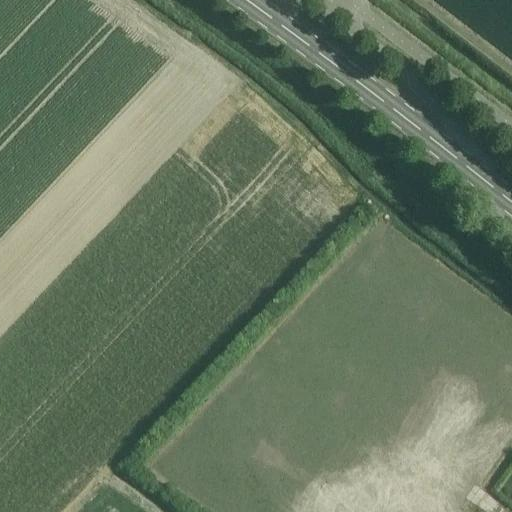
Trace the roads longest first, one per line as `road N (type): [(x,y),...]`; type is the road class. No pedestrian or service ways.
road 1 (secondary): [(511,203),(244,0)]
road 2 (track): [(472,171),(453,130),(404,74),(339,20)]
